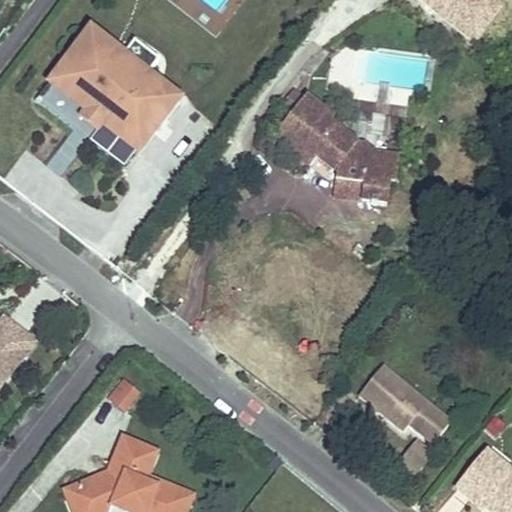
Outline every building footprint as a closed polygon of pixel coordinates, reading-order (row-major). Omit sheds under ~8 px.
[(48,85),(84,114),(102,127),(138,156),(180,103),(147,77),(123,58),(90,32),(48,85)] [(134,43),(123,58),(147,77),(159,63),(134,43)] [(284,105),(293,113),(305,98),(295,91),(284,105)] [(335,118),(307,96),(305,98),(293,113),(274,136),(311,165),(318,157),(337,172),(333,196),(387,205),(390,185),(395,185),(399,160),(377,156),(365,147),(357,145),(330,124),(335,118)] [(102,127),(84,114),(79,121),(96,135),(102,127)] [(4,320),(0,325),(0,331),(28,353),(36,344),(4,320)] [(0,389),(28,353),(0,331),(0,389)] [(450,425),(382,370),(359,398),(369,406),(378,405),(379,414),(404,434),(409,427),(433,446),(450,425)] [(113,403),(127,386),(123,383),(108,400),(113,403)] [(124,413),(139,396),(127,386),(113,403),(124,413)] [(378,405),(369,406),(370,415),(379,414),(378,405)] [(495,439),(504,428),(495,420),(486,431),(495,439)] [(187,511),(193,498),(147,479),(157,455),(122,441),(108,476),(105,482),(98,479),(64,494),(71,511),(105,511),(112,509),(118,511),(187,511)] [(417,477),(433,458),(416,444),(400,463),(417,477)] [(511,511),(511,473),(511,474),(486,453),(456,490),(482,511),(485,508),(490,503),(501,511),(511,511)] [(485,508),(489,511),(501,511),(490,503),(485,508)]
